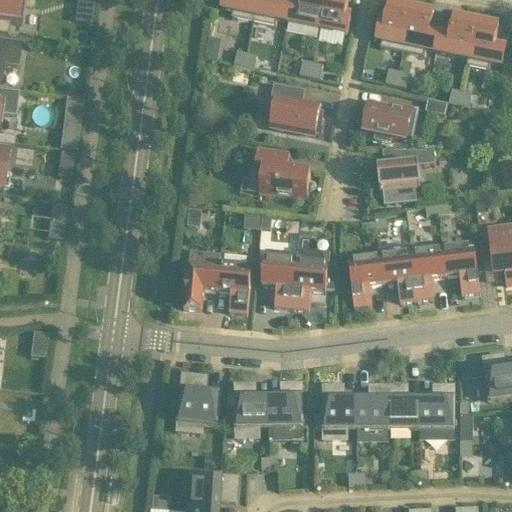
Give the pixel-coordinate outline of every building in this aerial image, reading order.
[(0,0),(0,35),(7,36),(8,26),(21,28),(24,0),(0,0)] [(231,21),(253,26),(258,0),(223,0),(221,12),(233,14),(231,21)] [(287,25),(291,8),(280,6),(281,0),(258,0),(253,26),(275,30),(277,23),(287,25)] [(287,25),(320,32),(326,0),(303,0),(301,10),(291,8),(287,25)] [(326,0),(320,32),(321,32),(344,37),(347,37),(350,20),(345,19),(349,0),(326,0)] [(380,51),(402,56),(411,12),(389,7),(385,27),(380,26),(376,43),(381,44),(380,51)] [(426,54),(436,56),(440,39),(429,36),(433,18),(433,17),(411,12),(402,56),(424,61),(426,54)] [(443,20),(433,18),(429,36),(440,39),(443,20)] [(436,56),(468,63),(476,26),(454,21),(450,41),(440,39),(436,56)] [(468,63),(466,70),(489,74),(490,67),(502,69),(505,52),(494,50),(498,30),(476,26),(468,63)] [(20,48),(0,45),(0,84),(1,85),(3,69),(17,71),(20,48)] [(233,69),(244,72),(247,57),(237,55),(233,69)] [(247,57),(244,72),(254,74),(257,60),(247,57)] [(299,79),(309,81),(313,66),(303,64),(299,79)] [(313,66),(309,81),(320,84),(323,69),(313,66)] [(385,88),(395,90),(399,75),(388,73),(385,88)] [(399,75),(395,90),(406,92),(409,77),(399,75)] [(315,137),(318,137),(321,125),(318,124),(320,112),(301,108),(303,95),(275,89),(272,103),(276,103),(270,131),(314,140),(315,137)] [(0,131),(2,118),(15,120),(18,95),(0,93),(0,131)] [(448,108),(458,110),(462,96),(452,93),(448,108)] [(462,96),(458,110),(468,113),(472,98),(462,96)] [(63,119),(79,121),(82,104),(65,102),(63,119)] [(448,108),(428,104),(426,115),(445,119),(448,108)] [(367,117),(364,116),(361,132),(364,132),(364,136),(376,139),(375,142),(390,145),(390,142),(410,146),(417,113),(394,109),(393,112),(373,108),(372,114),(368,113),(367,117)] [(0,193),(3,194),(4,190),(8,191),(9,177),(5,176),(9,151),(0,149),(0,193)] [(60,162),(73,163),(74,156),(61,154),(60,162)] [(289,158),(257,154),(255,170),(262,171),(259,197),(307,203),(310,175),(287,172),(289,158)] [(384,172),(377,172),(380,195),(383,194),(385,208),(412,205),(416,205),(414,191),(420,190),(418,171),(435,169),(434,157),(382,155),(384,172)] [(477,216),(489,215),(487,204),(476,205),(477,216)] [(50,219),(66,221),(67,209),(52,207),(50,219)] [(449,208),(437,210),(438,217),(450,216),(449,208)] [(438,217),(437,210),(425,211),(426,219),(438,217)] [(245,218),(244,231),(260,233),(262,220),(245,218)] [(270,233),(271,221),(263,221),(262,232),(270,233)] [(386,224),(375,226),(376,234),(388,232),(386,224)] [(364,236),(376,234),(375,226),(363,228),(364,236)] [(507,289),(511,288),(511,231),(489,234),(494,275),(505,274),(507,289)] [(400,307),(418,305),(412,257),(411,249),(378,253),(379,261),(383,289),(397,287),(400,307)] [(474,249),(442,253),(445,281),(459,279),(462,299),(480,297),(474,249)] [(412,257),(418,305),(434,303),(432,283),(445,281),(442,253),(412,257)] [(292,313),(296,265),(297,257),(265,254),(262,290),(276,292),(275,311),(292,313)] [(36,257),(21,255),(20,264),(35,266),(36,257)] [(370,290),(383,289),(379,261),(348,265),(354,312),(372,310),(370,290)] [(188,265),(183,313),(201,314),(203,294),(217,296),(220,268),(188,265)] [(296,265),(292,313),(309,315),(311,295),(326,296),(326,293),(334,293),(333,269),(328,269),(328,268),(296,265)] [(252,271),(220,268),(217,296),(231,297),(229,317),(247,319),(252,271)] [(47,360),(51,336),(35,333),(31,357),(47,360)] [(511,402),(511,376),(507,377),(504,360),(484,362),(489,405),(511,402)] [(216,431),(219,398),(217,398),(217,403),(206,402),(208,381),(183,379),(177,434),(202,437),(203,429),(216,431)] [(281,406),(268,406),(269,432),(269,444),(302,443),(301,388),(280,388),(281,406)] [(259,432),(269,432),(268,406),(256,407),(256,389),(235,389),(236,442),(259,441),(259,432)] [(346,434),(356,433),(357,408),(344,409),(344,390),(324,390),(324,418),(324,433),(324,443),(346,443),(346,434)] [(356,433),(388,434),(388,390),(369,390),(369,408),(357,408),(356,433)] [(420,434),(420,408),(408,408),(408,390),(388,390),(388,434),(420,434)] [(433,408),(420,408),(420,434),(420,443),(453,443),(453,390),(433,390),(433,408)] [(468,407),(460,407),(460,419),(468,419),(468,407)] [(324,418),(314,418),(314,433),(324,433),(324,418)] [(473,419),(468,419),(460,419),(460,427),(473,427),(473,419)] [(460,453),(472,453),(473,445),(460,445),(460,453)] [(460,460),(472,461),(472,453),(460,453),(460,460)] [(221,461),(205,460),(204,471),(220,472),(221,461)] [(262,474),(269,474),(269,461),(261,462),(262,474)] [(277,461),(269,461),(269,474),(277,473),(277,461)] [(421,486),(420,474),(412,474),(413,487),(421,486)] [(428,474),(420,474),(421,486),(429,486),(428,474)] [(389,475),(389,488),(402,488),(402,475),(389,475)] [(357,490),(356,477),(348,478),(349,490),(357,490)] [(364,477),(356,477),(357,490),(365,489),(364,477)] [(189,479),(187,511),(214,511),(215,505),(236,507),(237,482),(189,479)] [(153,511),(164,511),(169,511),(170,500),(154,498),(153,511)]
